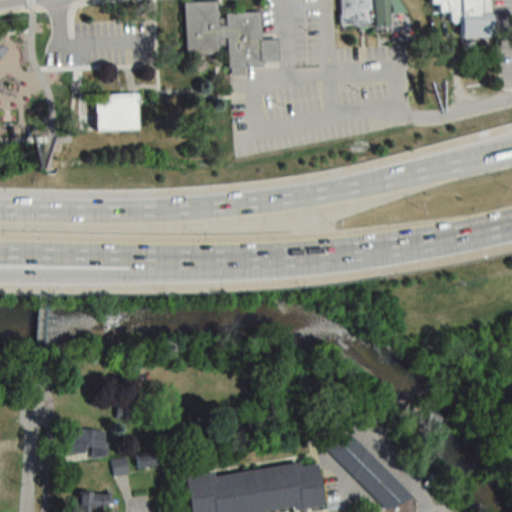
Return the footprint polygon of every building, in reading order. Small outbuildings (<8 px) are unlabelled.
[(336,0),(338,26),(356,26),(357,32),(388,31),(387,20),(404,20),(403,0),(336,0)] [(426,0),(494,0),(495,36),(456,37),(456,19),(448,19),(448,10),(437,10),(436,4),(426,4),(426,0)] [(176,3),(177,55),(213,54),(213,42),(221,42),(222,42),(222,75),(243,74),(243,63),(275,62),(274,40),(258,40),(258,10),(222,11),(222,27),(212,27),(211,2),(176,3)] [(91,92),(92,116),(92,128),(133,127),(132,91),(127,91),(91,92)] [(104,430),(65,430),(65,454),(104,454),(104,430)] [(386,511),(390,511),(409,494),(346,432),(326,452),(386,511)] [(113,475),(128,473),(126,457),(111,459),(113,475)] [(270,511),(322,505),(316,460),(187,479),(191,511),(270,511)] [(71,511),(97,511),(97,508),(109,508),(109,492),(72,492),(71,511)]
